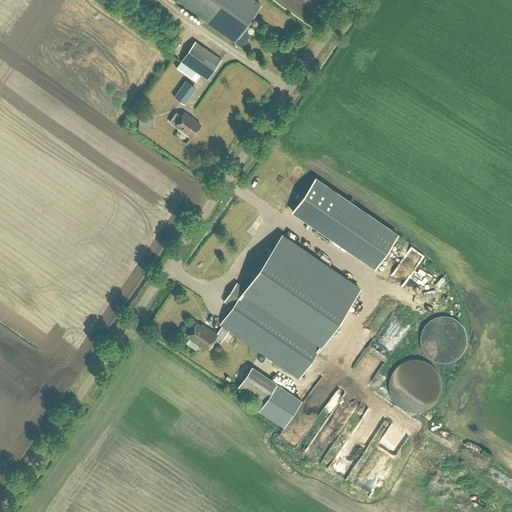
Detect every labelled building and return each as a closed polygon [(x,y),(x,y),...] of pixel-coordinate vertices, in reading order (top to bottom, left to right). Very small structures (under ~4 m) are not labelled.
[(261,5),(253,0),(174,0),(235,42),(261,5)] [(176,31),(181,40),(189,36),(185,27),(176,31)] [(216,65),(191,46),(180,61),(206,79),(216,65)] [(182,116),(176,112),(169,121),(175,125),(175,126),(192,137),(201,124),(190,117),(191,116),(184,112),(182,116)] [(152,113),(138,114),(138,128),(152,127),(152,113)] [(310,178),(287,212),(374,270),(397,236),(310,178)] [(255,212),(257,220),(264,218),(262,211),(255,212)] [(355,274),(289,229),(283,238),(350,282),(355,274)] [(234,273),(239,264),(234,262),(230,270),(234,273)] [(258,273),(255,278),(275,291),(278,286),(258,273)] [(232,307),(220,324),(222,325),(216,334),(205,327),(204,329),(195,322),(186,335),(206,349),(213,338),(220,343),(228,330),(286,369),(316,325),(251,279),(244,289),(236,283),(223,301),(232,307)] [(354,292),(347,288),(342,296),(349,300),(354,292)] [(406,367),(420,377),(430,364),(424,360),(426,358),(418,352),(413,359),(412,358),(406,367)] [(274,385),(249,369),(237,387),(262,404),(274,385)] [(262,404),(257,411),(283,428),(301,401),(275,384),(274,385),(262,404)] [(333,394),(341,400),(347,392),(339,386),(333,394)] [(285,449),(302,426),(293,419),(278,438),(281,440),(278,444),(285,449)]
